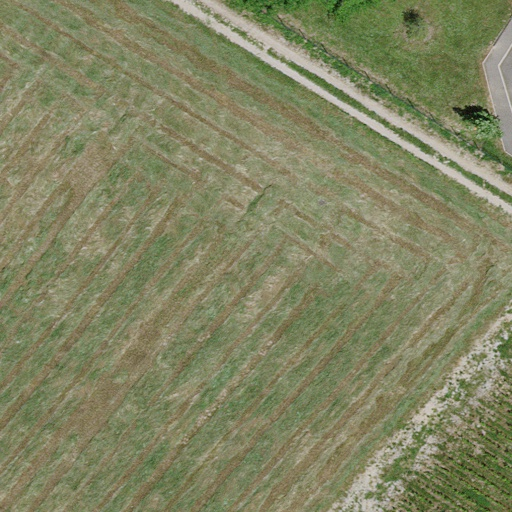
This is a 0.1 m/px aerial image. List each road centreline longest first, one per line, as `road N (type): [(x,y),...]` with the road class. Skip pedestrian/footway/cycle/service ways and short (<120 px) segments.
road 1 (track): [(201,0),(511,196)]
road 2 (track): [(511,330),(361,511)]
